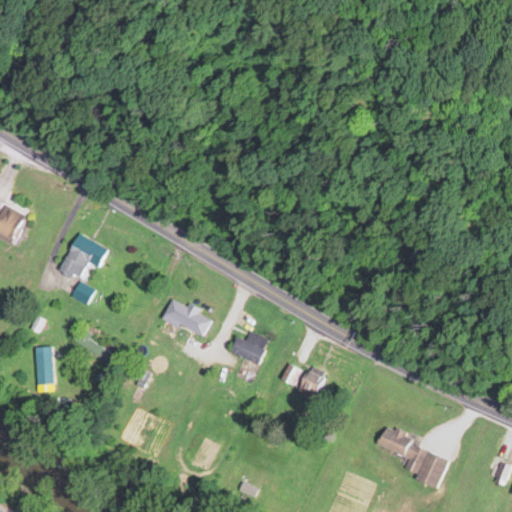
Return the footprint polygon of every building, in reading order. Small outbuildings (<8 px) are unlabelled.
[(0,234),(10,240),(23,211),(0,201),(0,234)] [(106,246),(77,231),(57,267),(86,282),(106,246)] [(94,288),(77,279),(69,294),(86,303),(94,288)] [(160,316),(203,335),(211,315),(168,297),(160,316)] [(254,363),(267,337),(249,328),(244,338),(236,334),(228,350),(254,363)] [(107,358),(111,350),(90,340),(86,347),(107,358)] [(323,369),(307,363),(305,369),(286,362),(280,380),(295,385),(293,392),(313,399),(323,369)] [(436,484),(447,457),(410,442),(413,435),(383,424),(375,444),(407,457),(402,470),(436,484)]
